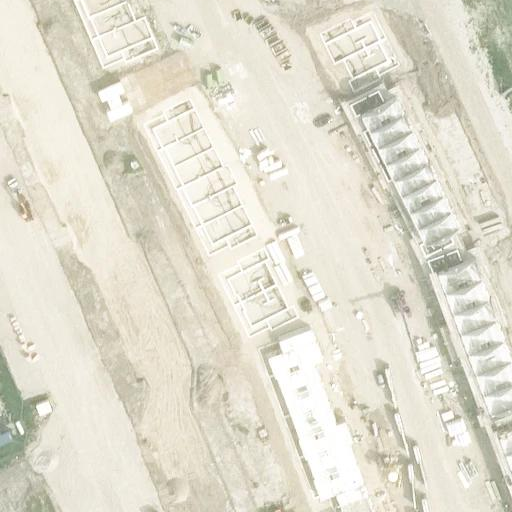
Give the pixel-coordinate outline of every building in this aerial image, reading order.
[(0,0),(0,38),(14,33),(13,29),(9,22),(24,15),(17,0),(0,0)] [(78,0),(87,20),(89,19),(88,18),(127,2),(126,0),(78,0)] [(186,0),(185,0),(172,6),(175,13),(189,7),(186,0)] [(511,0),(511,2),(511,12),(489,22),(501,48),(511,43),(511,0)] [(127,2),(88,18),(89,19),(97,38),(136,22),(135,21),(127,2)] [(136,22),(97,38),(106,59),(119,53),(124,64),(158,50),(144,17),(135,21),(136,22)] [(351,18),(317,34),(333,65),(380,42),(370,21),(356,28),(351,18)] [(380,42),(333,65),(333,66),(342,62),(351,80),(346,82),(353,94),(381,80),(376,69),(389,63),(379,43),(381,43),(380,42)] [(18,44),(0,51),(0,84),(4,94),(9,92),(8,91),(46,74),(43,67),(45,67),(37,49),(23,55),(19,48),(18,44)] [(46,74),(8,91),(9,92),(19,115),(57,99),(47,76),(46,74)] [(295,75),(282,82),(285,89),(299,82),(295,75)] [(299,82),(285,89),(291,100),(312,89),(307,78),(299,82)] [(377,86),(349,101),(355,113),(359,111),(366,125),(367,126),(404,108),(404,107),(396,91),(383,97),(377,86)] [(253,95),(240,102),(243,109),(256,102),(253,95)] [(166,122),(152,129),(162,149),(163,148),(205,128),(189,97),(161,111),(166,122)] [(57,99),(19,115),(28,138),(29,139),(67,123),(67,121),(57,99)] [(256,102),(243,109),(247,116),(260,109),(256,102)] [(366,125),(362,127),(371,144),(371,145),(412,124),(413,125),(414,124),(405,106),(404,107),(404,108),(367,126),(366,125)] [(28,138),(24,140),(40,178),(57,171),(70,165),(68,161),(65,154),(80,147),(79,147),(72,129),(70,130),(67,123),(29,139),(28,138)] [(412,124),(371,145),(379,161),(420,140),(413,125),(412,124)] [(205,128),(163,148),(173,168),(214,147),(205,128)] [(272,134),(259,140),(262,147),(275,141),(272,134)] [(340,135),(328,141),(331,149),(344,142),(340,135)] [(420,140),(379,161),(387,178),(391,176),(391,175),(428,156),(428,155),(420,140)] [(275,141),(262,147),(266,154),(279,148),(275,141)] [(328,141),(315,148),(318,155),(331,149),(328,141)] [(214,147),(173,168),(182,186),(182,187),(224,166),(223,166),(214,147)] [(428,156),(391,175),(391,176),(399,191),(436,172),(437,173),(438,172),(429,154),(428,155),(428,156)] [(5,161),(0,162),(0,173),(9,170),(5,161)] [(182,186),(180,187),(191,208),(192,207),(192,206),(233,186),(234,187),(238,185),(228,164),(223,166),(224,166),(182,187),(182,186)] [(357,167),(344,174),(347,181),(360,175),(357,167)] [(436,172),(399,191),(407,207),(444,188),(437,173),(436,172)] [(291,173),(278,179),(282,186),(295,179),(291,173)] [(344,174),(331,180),(334,187),(347,181),(344,174)] [(75,176),(46,188),(52,203),(57,201),(66,222),(104,206),(101,199),(103,198),(95,180),(80,186),(75,176)] [(295,179),(282,186),(285,193),(298,186),(295,179)] [(233,186),(192,206),(192,207),(202,226),(243,205),(234,187),(233,186)] [(444,188),(407,207),(415,223),(452,204),(444,188)] [(373,199),(360,206),(363,213),(376,206),(373,199)] [(452,204),(415,223),(423,239),(418,241),(424,253),(453,239),(448,228),(461,221),(452,204)] [(243,205),(202,226),(212,246),(224,240),(230,250),(258,236),(243,205)] [(104,206),(66,222),(76,246),(71,248),(77,261),(107,248),(102,237),(117,230),(109,212),(107,213),(104,206)] [(360,206),(347,212),(350,219),(363,213),(360,206)] [(32,224),(10,233),(15,244),(37,235),(32,224)] [(389,231),(376,238),(379,245),(392,239),(389,231)] [(37,235),(15,244),(20,255),(42,246),(37,235)] [(376,238),(363,244),(366,252),(379,245),(376,238)] [(456,245),(426,256),(439,290),(443,288),(443,287),(482,273),(482,274),(484,273),(475,251),(461,256),(456,245)] [(241,272),(226,279),(235,297),(237,296),(240,303),(277,285),(266,262),(270,260),(264,247),(235,261),(241,272)] [(329,250),(316,256),(320,263),(333,257),(329,250)] [(132,254),(92,272),(103,297),(143,279),(132,254)] [(333,257),(320,263),(323,270),(336,264),(333,257)] [(482,273),(443,287),(443,288),(450,308),(489,293),(489,292),(482,274),(482,273)] [(143,279),(103,297),(114,323),(155,306),(155,307),(157,306),(146,281),(145,279),(143,279)] [(277,285),(240,303),(243,310),(242,311),(251,329),(265,321),(270,332),(299,318),(293,306),(289,308),(277,285)] [(419,292),(405,297),(408,305),(421,300),(419,292)] [(489,293),(450,308),(458,327),(458,328),(497,313),(497,315),(499,314),(492,296),(491,292),(489,292),(489,293)] [(405,297),(392,302),(394,310),(408,305),(405,297)] [(57,304),(43,310),(46,317),(60,311),(57,304)] [(155,306),(114,323),(126,350),(166,332),(155,307),(155,306)] [(60,311),(46,317),(49,324),(63,318),(60,311)] [(458,327),(449,330),(457,352),(466,349),(466,348),(504,333),(497,315),(497,313),(458,328),(458,327)] [(281,348),(265,354),(274,376),(275,376),(275,375),(314,360),(314,361),(323,358),(311,324),(277,337),(281,348)] [(369,331),(356,336),(358,344),(372,338),(369,331)] [(166,332),(126,350),(137,377),(143,375),(150,372),(155,373),(163,370),(165,365),(178,360),(166,332)] [(511,353),(504,333),(466,348),(466,349),(473,368),(511,353)] [(420,334),(406,339),(409,346),(423,341),(420,334)] [(372,338),(358,344),(361,351),(375,346),(372,338)] [(423,341),(409,346),(412,353),(426,348),(423,341)] [(511,353),(473,368),(481,388),(511,376),(511,353)] [(314,360),(275,375),(275,376),(282,395),(321,380),(314,361),(314,360)] [(82,364),(69,370),(72,377),(85,371),(82,364)] [(85,371),(72,377),(75,384),(88,379),(85,371)] [(384,372),(371,377),(373,384),(387,379),(384,372)] [(435,374),(422,380),(424,387),(438,382),(435,374)] [(511,376),(481,388),(488,408),(484,410),(488,422),(511,412),(511,376)] [(387,379),(373,384),(376,391),(390,386),(387,379)] [(321,380),(282,395),(290,415),(329,400),(321,380)] [(438,382),(424,387),(427,394),(440,389),(438,382)] [(329,400),(290,415),(297,434),(297,435),(336,421),(336,420),(329,400)] [(175,410),(145,423),(151,435),(155,433),(166,457),(204,441),(201,434),(202,433),(195,415),(194,415),(180,421),(177,414),(175,410)] [(399,412),(386,417),(389,425),(402,420),(399,412)] [(511,412),(488,422),(499,451),(503,449),(503,448),(511,444),(511,412)] [(297,434),(295,435),(304,457),(305,456),(349,439),(349,440),(353,439),(345,416),(336,420),(336,421),(297,435),(297,434)] [(402,420),(389,425),(391,432),(405,427),(402,420)] [(469,425),(456,430),(458,437),(472,432),(469,425)] [(456,430),(442,434),(445,442),(458,437),(456,430)] [(349,439),(305,456),(312,475),(313,476),(356,460),(349,440),(349,439)] [(204,441),(166,457),(176,481),(214,465),(204,441)] [(511,444),(503,448),(503,449),(509,465),(511,464),(511,444)] [(124,460),(110,466),(114,474),(127,468),(124,460)] [(312,475),(311,475),(319,497),(334,491),(338,502),(368,491),(356,460),(313,476),(312,475)] [(214,465),(176,481),(186,504),(186,506),(225,489),(214,465)] [(420,467),(407,472),(409,480),(423,475),(420,467)] [(127,468),(114,474),(117,481),(130,475),(127,468)] [(486,470),(472,475),(475,482),(488,477),(486,470)] [(407,472),(393,477),(396,485),(409,480),(407,472)] [(472,475),(459,480),(462,487),(475,482),(472,475)] [(0,502),(2,506),(0,507),(0,511),(34,511),(27,496),(31,494),(25,482),(0,493),(0,502)] [(84,488),(70,494),(74,502),(87,495),(84,488)] [(186,504),(177,508),(178,511),(236,511),(229,495),(228,496),(225,489),(186,506),(186,504)] [(341,511),(375,511),(368,491),(338,502),(341,511)] [(87,495),(74,502),(77,509),(90,503),(87,495)]
